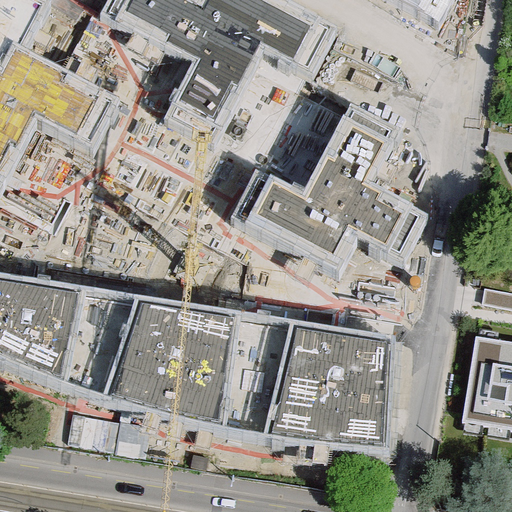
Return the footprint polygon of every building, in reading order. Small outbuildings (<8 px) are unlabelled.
[(0,0),(0,190),(35,125),(90,153),(114,108),(16,57),(39,14),(13,0),(0,0)] [(169,125),(211,146),(260,51),(308,75),(329,36),(258,0),(203,0),(196,14),(169,0),(118,0),(107,21),(199,67),(169,125)] [(454,0),(382,0),(440,29),(454,0)] [(235,221),(334,272),(352,238),(394,260),(416,218),(358,188),(386,134),(348,114),(300,206),(255,182),(235,221)] [(199,433),(389,464),(398,346),(0,284),(0,372),(102,408),(199,433)] [(487,305),(511,306),(511,290),(489,289),(487,305)] [(511,337),(474,332),(458,435),(511,442),(511,337)] [(70,445),(151,454),(154,423),(73,415),(70,445)]
